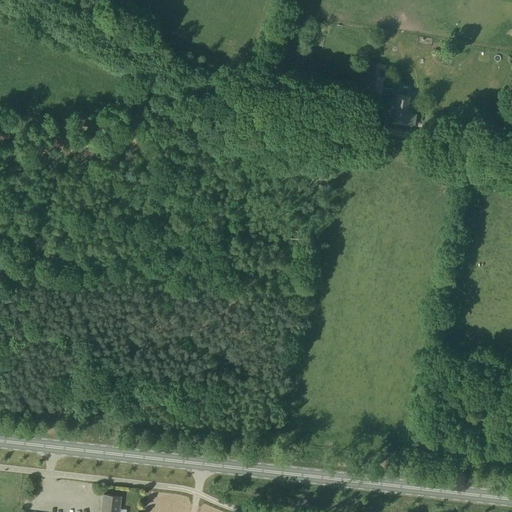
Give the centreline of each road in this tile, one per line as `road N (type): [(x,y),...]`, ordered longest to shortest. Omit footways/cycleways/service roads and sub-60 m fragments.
road 1 (primary): [(511,500),(0,442)]
road 2 (track): [(511,157),(256,102),(130,54),(29,0)]
road 3 (track): [(0,143),(256,102)]
